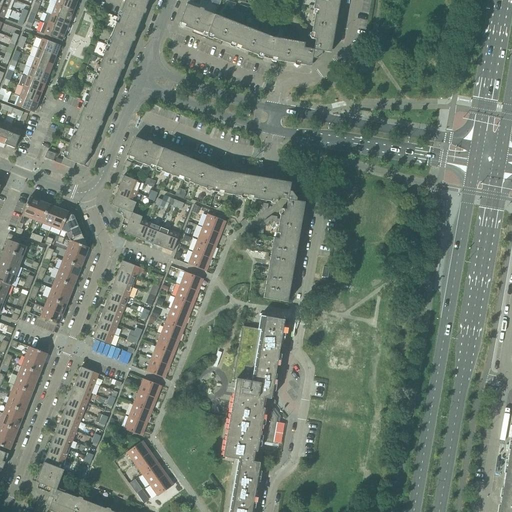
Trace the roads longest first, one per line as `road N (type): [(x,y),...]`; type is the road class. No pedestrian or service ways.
road 1 (residential): [(267,511),(272,482),(295,458),(308,377),(298,342),(320,213),(293,168),(268,153)]
road 2 (primary): [(473,164),(413,511)]
road 3 (primary): [(439,511),(498,170)]
road 4 (tertiary): [(476,145),(274,109)]
road 5 (tertiary): [(272,130),(473,164)]
road 6 (residential): [(4,508),(68,345)]
road 7 (primary): [(502,0),(476,145)]
road 8 (tertiary): [(139,83),(272,130)]
road 9 (residential): [(486,511),(511,378)]
road 10 (tertiary): [(274,109),(146,66)]
road 11 (residential): [(279,87),(289,77),(309,79),(346,51),(355,0)]
road 12 (residential): [(268,153),(226,147),(145,116)]
road 13 (unclassified): [(85,192),(98,183),(139,83)]
